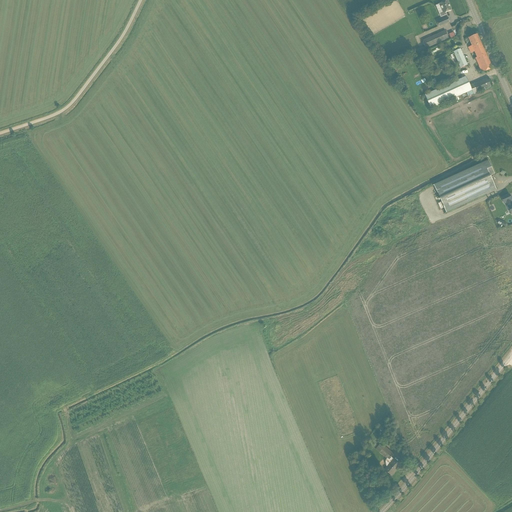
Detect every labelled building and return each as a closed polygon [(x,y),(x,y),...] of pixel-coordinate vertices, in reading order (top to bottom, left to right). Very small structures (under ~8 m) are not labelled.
[(446,13),(451,10),(447,1),(445,2),(444,1),(442,2),(441,3),(439,4),(442,12),(439,13),(441,18),(447,15),(446,13)] [(448,18),(437,22),(439,27),(450,22),(448,18)] [(426,48),(444,41),(448,38),(445,31),(422,41),(426,48)] [(476,58),(475,58),(482,73),(492,69),(477,34),(468,38),(471,46),(468,48),(471,53),(474,52),(476,58)] [(460,49),(453,52),(460,68),(467,66),(460,49)] [(473,94),(473,95),(491,87),(487,78),(472,85),(472,84),(469,85),(465,77),(424,95),(431,109),(466,93),(468,97),(473,94)] [(488,161),(433,185),(446,213),(496,190),(490,176),(494,174),(488,161)] [(511,200),(509,194),(501,198),(504,205),(505,204),(511,216),(511,215),(511,204),(510,201),(511,200)] [(393,460),(391,458),(393,454),(381,443),(375,450),(379,453),(386,459),(385,460),(385,461),(385,462),(385,464),(385,465),(386,466),(386,467),(387,467),(385,470),(391,476),(394,473),(393,472),(394,471),(395,471),(400,466),(393,460)]
